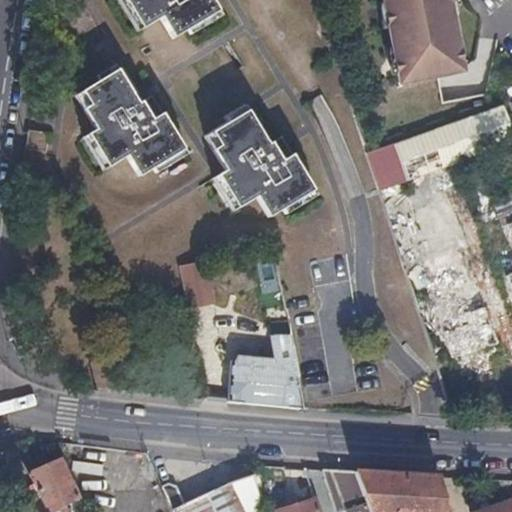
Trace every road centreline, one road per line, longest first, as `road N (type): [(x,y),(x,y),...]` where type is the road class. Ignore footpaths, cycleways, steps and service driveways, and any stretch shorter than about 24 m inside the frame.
road 1 (secondary): [(0,398),(160,424),(511,450)]
road 2 (unknown): [(444,447),(428,378),(362,257)]
